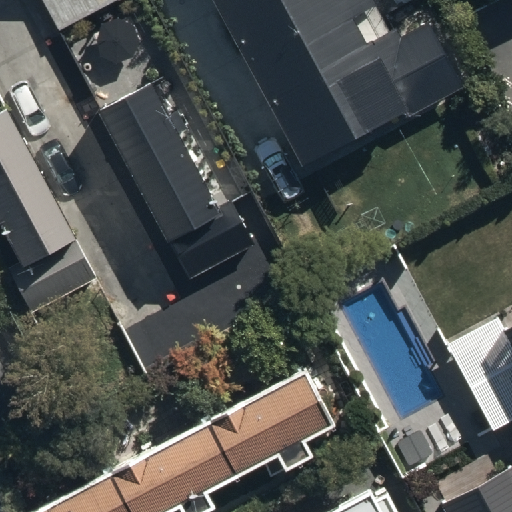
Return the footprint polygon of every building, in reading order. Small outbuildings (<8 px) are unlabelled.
[(35,0),(51,30),(108,0),(35,0)] [(207,0),(297,164),(398,108),(401,113),(457,83),(422,19),(391,36),(371,0),(207,0)] [(148,78),(92,108),(184,281),(255,243),(232,198),(216,207),(148,78)] [(511,94),(503,99),(511,115),(511,94)] [(1,104),(0,104),(0,231),(16,264),(4,270),(26,312),(93,276),(1,104)] [(511,511),(511,316),(499,324),(511,348),(511,472),(505,460),(433,497),(440,511),(511,511)] [(4,511),(0,503),(0,511),(154,511),(173,502),(177,511),(189,511),(206,503),(198,488),(270,450),(279,467),(309,451),(301,436),(330,421),(302,367),(25,511),(4,511)] [(394,511),(384,491),(369,499),(363,487),(316,511),(394,511)]
